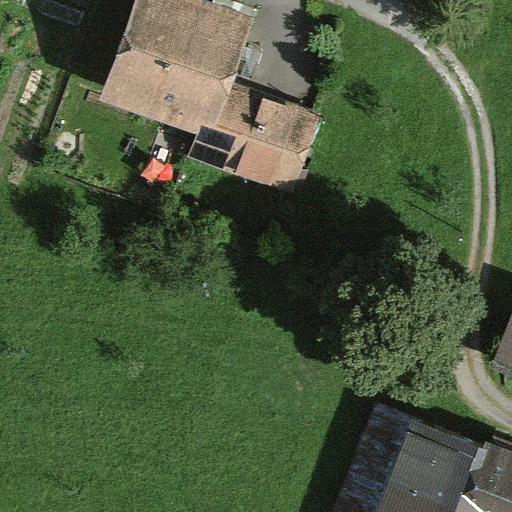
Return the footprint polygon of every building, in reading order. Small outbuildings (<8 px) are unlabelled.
[(254,27),(176,0),(144,0),(107,105),(206,141),(197,164),(293,198),(323,115),(234,83),(254,27)] [(511,341),(503,365),(511,368),(511,341)] [(469,511),(490,460),(420,432),(388,511),(469,511)] [(511,511),(511,467),(490,460),(469,511),(511,511)] [(356,475),(341,511),(377,511),(388,488),(356,475)]
